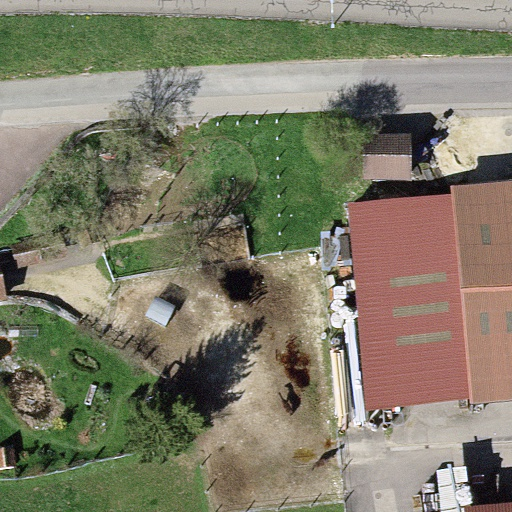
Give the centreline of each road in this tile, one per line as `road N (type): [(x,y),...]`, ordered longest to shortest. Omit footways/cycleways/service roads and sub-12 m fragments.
road 1 (tertiary): [(511,90),(0,113)]
road 2 (residential): [(511,12),(0,0)]
